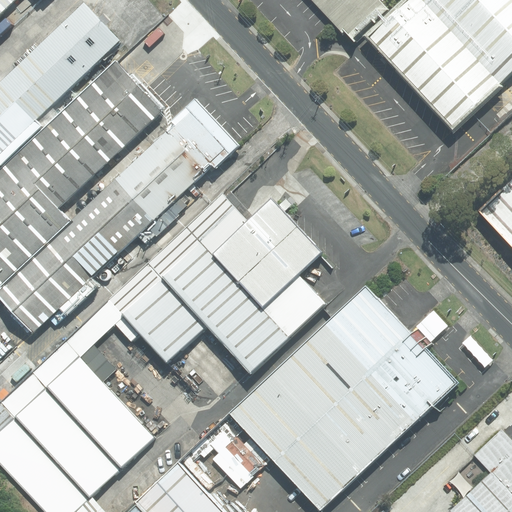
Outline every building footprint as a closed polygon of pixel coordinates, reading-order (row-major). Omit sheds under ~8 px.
[(0,0),(0,16),(17,0),(37,0),(38,1),(39,0),(0,0)] [(386,14),(373,0),(307,0),(350,43),(386,14)] [(451,134),(498,92),(414,0),(404,0),(362,40),(451,134)] [(511,0),(414,0),(498,92),(497,89),(511,75),(511,0)] [(0,85),(0,168),(40,132),(39,131),(32,124),(117,45),(83,9),(0,85)] [(40,132),(0,168),(0,289),(68,226),(56,213),(106,167),(111,172),(127,158),(122,152),(166,111),(131,73),(127,76),(115,63),(40,132)] [(68,226),(0,289),(0,300),(33,335),(62,308),(69,315),(94,292),(87,285),(210,170),(213,174),(238,151),(194,104),(165,131),(167,133),(68,226)] [(511,182),(483,210),(511,241),(511,182)] [(216,194),(101,299),(160,363),(203,323),(253,377),(322,314),(296,286),(323,262),(276,210),(252,233),(216,194)] [(322,511),(454,393),(359,288),(225,410),(318,511),(322,511)] [(432,312),(416,329),(431,344),(448,326),(432,312)] [(64,511),(144,440),(68,357),(0,419),(0,468),(40,511),(64,511)] [(472,456),(489,474),(447,511),(511,511),(511,445),(501,434),(499,431),(472,456)] [(216,511),(177,469),(134,508),(137,511),(216,511)]
